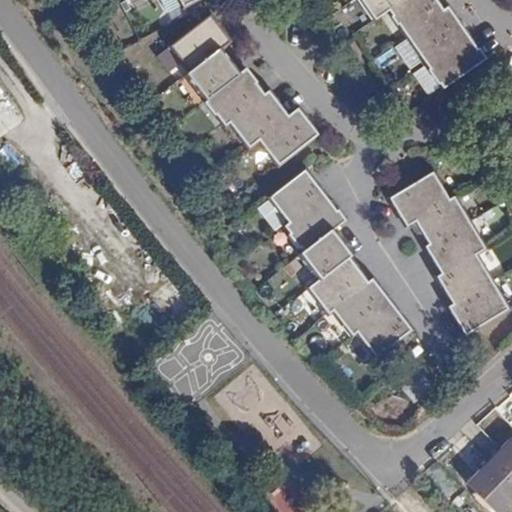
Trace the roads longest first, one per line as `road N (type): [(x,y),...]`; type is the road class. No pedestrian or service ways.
road 1 (residential): [(0,0),(85,116),(366,452),(397,468),(511,365)]
road 2 (residential): [(260,0),(265,46),(344,123),(383,139),(511,132)]
